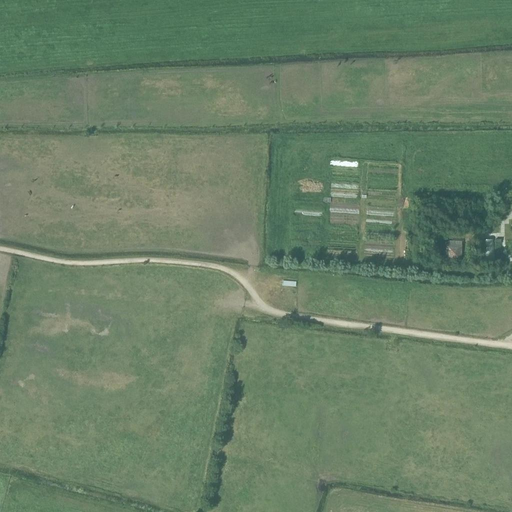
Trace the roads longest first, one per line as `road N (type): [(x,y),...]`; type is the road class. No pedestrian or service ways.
road 1 (track): [(511,347),(263,311),(248,284),(247,238)]
road 2 (track): [(248,284),(223,268),(79,264),(0,249)]
